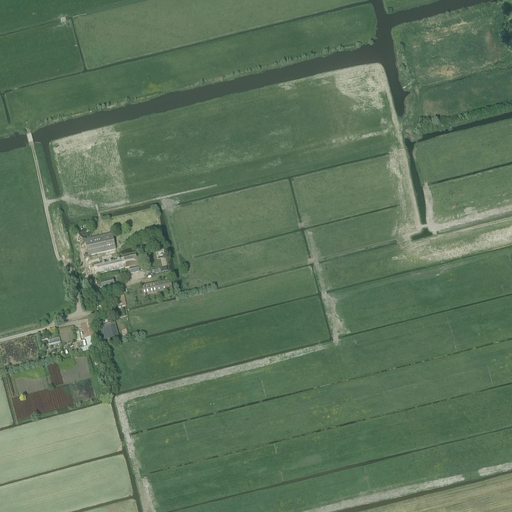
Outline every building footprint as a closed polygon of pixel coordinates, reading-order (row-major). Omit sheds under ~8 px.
[(112,234),(85,240),(88,256),(115,250),(112,234)] [(139,272),(135,256),(123,259),(126,268),(129,268),(130,274),(139,272)] [(123,259),(100,264),(94,265),(96,275),(123,269),(126,268),(123,259)] [(112,278),(100,281),(101,288),(114,285),(112,278)] [(141,286),(143,296),(172,290),(170,280),(141,286)] [(120,318),(127,316),(125,306),(126,306),(125,302),(124,302),(123,295),(120,296),(122,302),(123,307),(118,308),(120,318)] [(87,347),(80,348),(81,352),(96,349),(89,322),(81,324),(87,347)] [(113,323),(101,326),(105,340),(117,337),(113,323)] [(59,337),(48,340),(49,346),(60,343),(59,337)]
